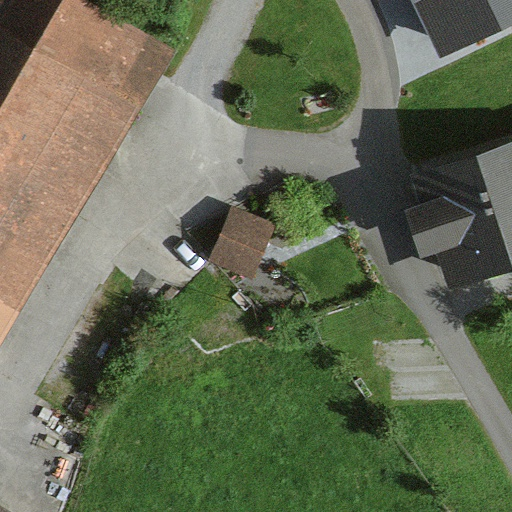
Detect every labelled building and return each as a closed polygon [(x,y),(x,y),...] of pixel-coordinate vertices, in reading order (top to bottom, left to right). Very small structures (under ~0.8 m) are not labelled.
[(0,0),(0,356),(184,44),(108,0),(0,0)] [(382,0),(420,57),(508,0),(382,0)] [(511,138),(418,169),(459,294),(511,276),(511,138)] [(258,281),(279,221),(231,204),(210,264),(258,281)] [(105,436),(179,295),(109,259),(35,400),(105,436)]
